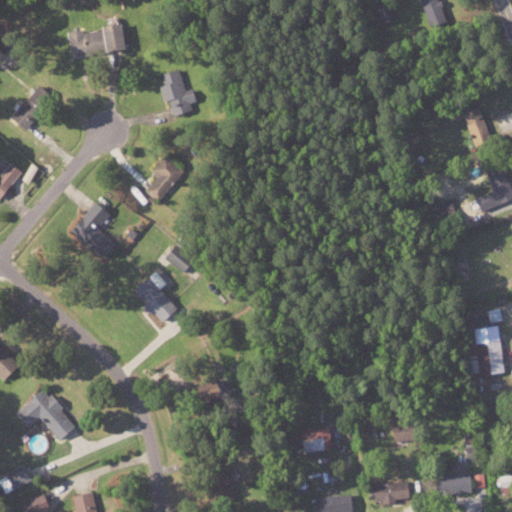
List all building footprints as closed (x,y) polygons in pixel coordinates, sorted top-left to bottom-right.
[(420,0),(425,24),(442,21),(437,0),(420,0)] [(116,21),(95,24),(96,28),(80,30),(80,27),(63,29),(67,55),(120,47),(116,21)] [(182,88),(176,66),(157,72),(160,83),(156,84),(161,100),(164,99),(168,112),(194,104),(189,86),(182,88)] [(8,118),(22,127),(34,108),(19,99),(8,118)] [(460,109),(469,141),(486,136),(477,104),(460,109)] [(155,198),(179,169),(160,153),(148,168),(154,173),(142,188),(155,198)] [(481,165),(491,189),(472,197),(477,209),(511,195),(497,158),(481,165)] [(0,191),(18,169),(7,160),(0,169),(0,191)] [(94,225),(106,212),(92,200),(66,228),(99,257),(112,241),(94,225)] [(156,287),(163,281),(151,268),(130,287),(144,303),(142,304),(156,320),(173,306),(156,287)] [(499,319),(497,306),(486,308),(488,320),(499,319)] [(501,370),(494,323),(470,327),(472,341),(464,342),(469,375),(501,370)] [(0,376),(14,362),(0,348),(0,376)] [(179,386),(183,403),(218,395),(215,378),(179,386)] [(71,424),(42,386),(11,410),(23,425),(38,414),(55,437),(71,424)] [(390,421),(390,439),(400,439),(399,420),(390,421)] [(297,450),(327,447),(325,425),(295,428),(297,450)] [(229,497),(225,454),(204,456),(208,499),(229,497)] [(9,489),(29,478),(21,463),(1,473),(9,489)] [(432,476),(435,495),(469,489),(466,471),(432,476)] [(473,485),(483,484),(482,472),(472,472),(473,485)] [(392,497),(406,496),(405,480),(370,482),(371,501),(392,500),(392,497)] [(69,494),(72,510),(70,511),(94,511),(89,489),(69,494)] [(17,501),(21,511),(37,511),(48,508),(41,491),(17,501)] [(312,497),(313,511),(336,511),(351,510),(348,491),(312,497)]
